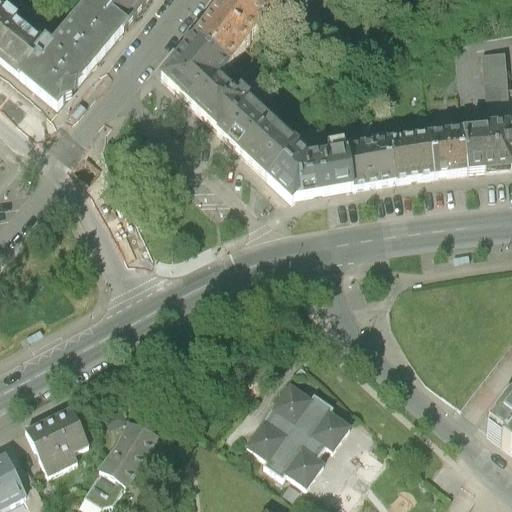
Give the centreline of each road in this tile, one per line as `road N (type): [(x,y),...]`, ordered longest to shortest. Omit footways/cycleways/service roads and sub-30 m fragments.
road 1 (residential): [(321,252),(345,328),(369,359),(495,473)]
road 2 (residential): [(121,96),(286,259)]
road 3 (secondary): [(321,252),(511,228)]
road 4 (residential): [(151,314),(64,164)]
road 5 (secondary): [(0,396),(151,314)]
road 6 (secondary): [(151,314),(286,259)]
